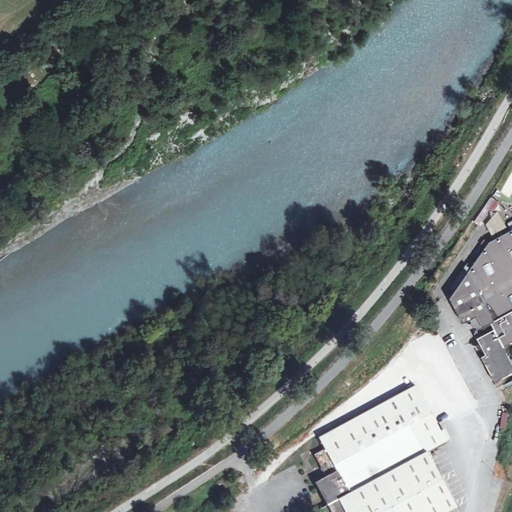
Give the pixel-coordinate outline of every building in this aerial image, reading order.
[(490,197),(485,207),(494,212),(499,202),(490,197)] [(449,297),(463,322),(477,315),(480,322),(483,326),(491,321),(495,328),(477,337),(480,343),(479,345),(480,348),(481,349),(484,349),(486,354),(482,356),(496,381),(511,372),(511,360),(504,346),(511,341),(511,229),(490,241),(449,297)] [(315,484),(328,506),(426,453),(446,442),(443,438),(436,425),(415,386),(342,425),(319,438),(326,449),(315,455),(321,466),(324,472),(327,478),(315,484)] [(317,511),(450,511),(457,508),(441,480),(426,453),(328,506),(317,511)] [(318,475),(324,472),(321,466),(315,469),(318,475)] [(243,477),(236,481),(239,485),(245,482),(243,477)]
